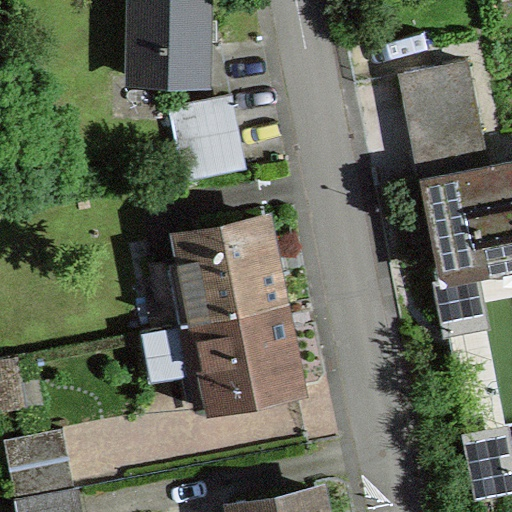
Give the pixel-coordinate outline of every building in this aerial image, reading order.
[(206,0),(134,0),(133,69),(205,72),(206,0)] [(476,135),(486,133),(470,53),(461,54),(476,135)] [(406,65),(421,145),(476,135),(461,54),(406,65)] [(232,95),(173,106),(178,136),(238,125),(232,95)] [(238,125),(178,136),(185,172),(244,161),(238,125)] [(421,145),(427,175),(491,162),(486,133),(476,135),(421,145)] [(511,157),(491,162),(427,175),(444,261),(448,260),(511,246),(511,157)] [(195,313),(283,296),(266,211),(180,230),(185,255),(195,313)] [(511,246),(448,260),(450,270),(511,256),(511,246)] [(181,315),(195,313),(185,255),(154,263),(165,319),(181,315)] [(299,378),(283,296),(195,313),(181,315),(192,363),(200,399),(299,378)] [(151,372),(192,363),(181,315),(165,319),(141,323),(151,372)] [(14,351),(0,353),(0,387),(4,404),(24,400),(14,351)] [(65,419),(4,430),(11,461),(71,447),(65,419)] [(511,484),(511,442),(510,433),(473,442),(482,490),(511,484)] [(17,490),(77,479),(71,447),(11,461),(17,490)] [(84,511),(77,479),(17,490),(21,511),(84,511)] [(328,511),(322,481),(237,498),(239,511),(328,511)]
